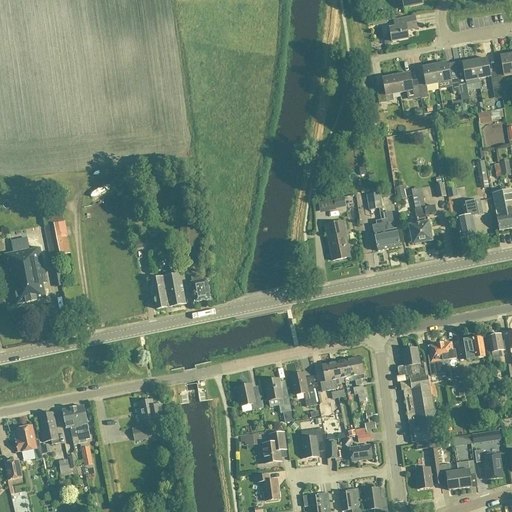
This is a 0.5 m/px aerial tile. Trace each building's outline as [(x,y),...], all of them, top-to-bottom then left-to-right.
[(395,0),(396,4),(402,2),(404,10),(422,6),(421,0),(395,0)] [(389,30),(391,44),(408,40),(406,32),(416,30),(414,17),(393,21),(394,29),(389,30)] [(504,78),(511,76),(511,55),(500,58),(503,73),(496,74),(499,88),(506,87),(504,78)] [(491,78),(493,90),(499,88),(496,74),(490,75),(487,60),(474,62),(477,81),(478,81),(491,78)] [(479,84),(478,81),(477,81),(474,62),(462,65),(465,84),(469,83),(470,86),(479,84)] [(434,67),(438,85),(451,83),(453,94),(460,93),(459,87),(457,78),(450,79),(447,64),(434,67)] [(418,86),(420,97),(420,100),(427,99),(425,88),(438,85),(434,67),(422,69),(424,84),(418,86)] [(396,78),(399,95),(406,94),(407,100),(420,97),(418,86),(417,83),(411,84),(410,75),(396,78)] [(399,95),(396,78),(382,81),(384,89),(376,91),(378,105),(393,103),(392,96),(399,95)] [(459,87),(460,93),(462,108),(469,107),(465,86),(459,87)] [(501,100),(499,88),(493,90),(495,101),(501,100)] [(490,113),(477,116),(479,125),(491,122),(490,113)] [(484,162),(477,163),(480,182),(488,181),(486,168),(486,169),(484,162)] [(502,178),(510,176),(508,166),(505,167),(504,163),(500,164),(502,178)] [(445,197),(443,185),(435,187),(437,199),(445,197)] [(506,223),(508,222),(510,230),(511,229),(511,196),(511,191),(501,193),(504,208),(503,208),(506,223)] [(499,232),(510,230),(508,222),(506,223),(503,208),(504,208),(501,193),(493,195),(496,212),(495,212),(496,217),(499,232)] [(368,204),(380,202),(379,194),(366,197),(368,204)] [(421,195),(412,197),(415,211),(414,211),(417,226),(409,228),(413,246),(431,242),(426,216),(435,214),(434,207),(424,209),(421,195)] [(335,210),(345,208),(343,198),(333,200),(335,210)] [(368,204),(369,212),(379,210),(381,222),(376,223),(376,227),(372,227),(374,236),(378,253),(388,251),(385,231),(387,230),(385,220),(384,220),(383,215),(382,209),(380,202),(368,204)] [(465,219),(456,221),(460,240),(476,237),(472,218),(482,216),(479,202),(462,205),(465,219)] [(385,231),(388,251),(400,249),(394,222),(387,224),(385,214),(383,215),(384,220),(385,220),(387,230),(385,231)] [(11,227),(21,225),(20,219),(10,220),(11,227)] [(63,223),(44,227),(43,227),(50,258),(69,254),(63,223)] [(350,259),(342,224),(325,227),(332,263),(350,259)] [(192,228),(194,248),(201,247),(199,227),(192,228)] [(192,228),(180,230),(182,250),(194,248),(192,228)] [(158,245),(155,231),(133,236),(136,250),(158,245)] [(12,254),(20,289),(23,288),(26,304),(45,300),(42,284),(46,284),(39,249),(12,254)] [(20,289),(12,254),(2,256),(9,292),(12,291),(15,306),(26,304),(23,288),(20,289)] [(208,274),(190,278),(191,283),(190,283),(194,303),(210,300),(207,282),(210,282),(208,274)] [(166,307),(168,307),(168,308),(185,305),(180,275),(150,280),(156,311),(166,309),(166,307)] [(505,352),(504,343),(502,343),(501,336),(489,338),(492,354),(494,367),(501,366),(500,359),(502,359),(501,353),(505,352)] [(480,337),(473,338),(473,341),(464,342),(467,362),(485,359),(482,339),(480,339),(480,337)] [(451,344),(439,346),(442,362),(445,382),(451,380),(448,361),(456,360),(455,352),(453,352),(451,344)] [(434,364),(442,362),(439,346),(428,348),(430,357),(428,357),(429,364),(428,364),(430,377),(437,376),(434,364)] [(417,350),(402,352),(405,367),(419,366),(417,350)] [(360,359),(350,361),(354,382),(355,387),(360,385),(359,381),(364,380),(360,359)] [(354,382),(350,361),(340,363),(344,380),(345,384),(354,382)] [(344,380),(340,363),(331,365),(335,386),(338,385),(337,381),(344,380)] [(336,391),(335,386),(331,365),(321,367),(324,383),(320,384),(322,394),(336,391)] [(403,392),(411,444),(437,440),(429,388),(425,365),(419,366),(405,367),(397,369),(401,392),(403,392)] [(466,367),(459,368),(460,378),(462,383),(469,381),(466,367)] [(460,378),(459,368),(458,368),(452,369),(453,379),(460,378)] [(294,398),(303,396),(306,409),(317,407),(313,388),(307,389),(304,375),(290,378),(294,398)] [(278,380),(264,383),(268,403),(277,401),(280,415),(291,413),(287,392),(281,394),(278,380)] [(251,413),(252,413),(262,410),(259,398),(253,399),(251,386),(237,389),(241,409),(250,407),(251,413)] [(359,404),(365,402),(362,388),(353,390),(354,396),(357,395),(359,404)] [(343,391),(330,394),(332,401),(338,399),(339,403),(345,402),(343,391)] [(137,404),(141,422),(155,419),(164,417),(161,405),(153,407),(152,401),(137,404)] [(83,407),(72,409),(80,445),(86,443),(84,435),(89,434),(87,425),(83,407)] [(80,445),(72,409),(62,411),(65,430),(69,429),(73,446),(80,445)] [(59,444),(56,430),(53,414),(39,417),(42,433),(40,434),(42,444),(50,442),(51,446),(59,444)] [(364,425),(365,432),(376,430),(374,419),(367,420),(368,424),(364,425)] [(444,422),(445,435),(452,434),(450,421),(444,422)] [(34,451),(34,452),(40,451),(39,442),(34,443),(31,427),(16,430),(18,440),(15,441),(17,453),(20,452),(20,453),(34,451)] [(132,430),(133,437),(134,442),(151,438),(149,427),(132,430)] [(304,460),(319,458),(317,444),(323,443),(321,431),(301,433),(302,441),(304,460)] [(112,434),(114,443),(122,441),(120,432),(112,434)] [(270,445),(262,446),(265,466),(280,464),(279,453),(285,452),(283,435),(269,437),(270,445)] [(369,435),(366,435),(356,437),(358,444),(370,442),(369,435)] [(258,436),(247,437),(248,445),(259,443),(258,436)] [(344,439),(341,444),(347,447),(350,443),(344,439)] [(435,441),(436,450),(449,449),(449,448),(450,448),(449,439),(447,440),(447,439),(435,441)] [(430,452),(436,450),(435,441),(422,443),(423,450),(429,450),(430,452)] [(337,460),(336,442),(326,443),(327,460),(337,460)] [(369,447),(349,450),(351,464),(371,461),(369,447)] [(80,450),(83,460),(91,458),(89,448),(80,450)] [(439,474),(436,451),(430,452),(432,469),(415,471),(418,491),(432,489),(430,476),(439,474)] [(486,481),(502,479),(499,455),(483,457),(483,452),(474,453),(476,465),(484,463),(486,481)] [(67,457),(68,461),(69,470),(77,469),(74,456),(67,457)] [(4,464),(8,481),(22,478),(18,461),(4,464)] [(58,462),(61,481),(71,479),(69,470),(68,461),(58,462)] [(473,462),(467,463),(456,465),(457,473),(460,490),(471,489),(470,476),(475,475),(473,462)] [(460,490),(457,473),(451,474),(450,466),(439,467),(441,480),(446,479),(448,492),(460,490)] [(268,477),(255,478),(256,485),(262,484),(265,503),(279,501),(276,482),(269,483),(268,477)] [(341,511),(348,511),(351,511),(360,511),(358,490),(351,491),(351,494),(339,496),(341,511)] [(387,511),(387,504),(380,504),(378,490),(364,492),(367,511),(374,511),(387,511)] [(309,497),(302,498),(304,509),(310,508),(310,511),(330,511),(328,495),(321,496),(321,498),(309,500),(309,497)]
